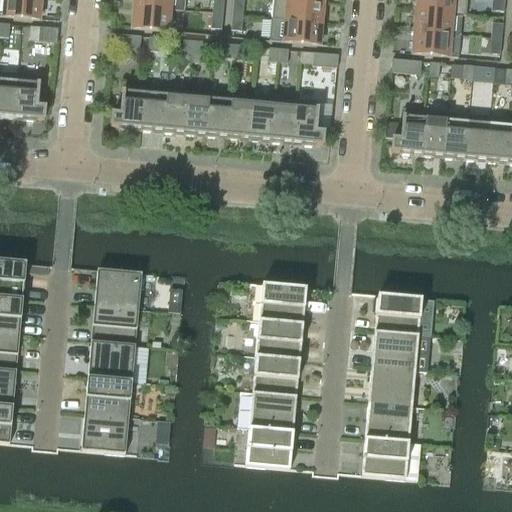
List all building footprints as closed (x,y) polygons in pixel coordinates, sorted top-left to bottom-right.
[(0,0),(0,19),(38,23),(38,17),(39,17),(40,8),(39,8),(39,0),(0,0)] [(132,0),(133,0),(134,0),(133,8),(169,12),(183,13),(183,0),(132,0)] [(214,0),(212,0),(211,15),(222,16),(223,1),(214,0)] [(322,4),(272,0),(270,22),(284,24),(284,23),(320,26),(320,17),(321,17),(322,8),(321,8),(322,4)] [(415,0),(415,8),(416,8),(415,13),(451,16),(451,17),(460,18),(465,18),(466,0),(415,0)] [(503,0),(493,0),(492,13),(503,14),(503,0)] [(243,3),(233,2),(231,19),(242,20),(243,3)] [(131,17),(131,26),(132,26),(131,31),(167,34),(169,12),(133,8),(132,17),(131,17)] [(414,16),(413,25),(414,25),(413,35),(449,38),(459,39),(460,18),(451,17),(451,16),(415,13),(415,16),(414,16)] [(222,16),(211,15),(210,31),(220,32),(222,16)] [(242,20),(231,19),(230,33),(240,34),(242,20)] [(320,34),(319,34),(320,26),(284,23),(284,24),(270,22),(268,43),(318,48),(318,43),(319,43),(320,34)] [(491,25),(489,42),(500,43),(502,26),(491,25)] [(8,27),(0,26),(0,39),(7,40),(8,27)] [(57,31),(29,29),(28,43),(55,46),(57,31)] [(412,42),(411,51),(412,51),(411,56),(457,61),(459,39),(449,38),(413,35),(413,42),(412,42)] [(140,39),(111,36),(109,50),(138,52),(140,39)] [(158,41),(148,40),(147,53),(157,54),(158,41)] [(500,43),(489,42),(488,56),(499,57),(500,43)] [(191,44),(182,43),(181,56),(190,57),(191,44)] [(191,44),(190,57),(200,58),(201,45),(191,44)] [(234,48),(225,47),(224,60),(233,61),(234,48)] [(244,49),(234,48),(233,61),(243,62),(244,49)] [(278,52),(268,51),(267,64),(277,65),(278,52)] [(287,52),(278,52),(277,65),(286,66),(287,52)] [(312,56),(299,54),(298,66),(311,67),(312,56)] [(312,56),(311,67),(311,69),(336,71),(337,58),(312,56)] [(391,62),(389,75),(419,78),(420,64),(391,62)] [(438,66),(429,65),(427,79),(437,79),(438,66)] [(471,69),(462,68),(461,81),(470,82),(471,69)] [(481,70),(471,69),(470,82),(480,83),(481,70)] [(0,74),(0,118),(0,119),(0,120),(0,121),(13,122),(13,120),(17,76),(0,74)] [(17,76),(13,120),(22,121),(22,123),(34,124),(35,122),(43,123),(44,110),(36,109),(38,78),(17,76)] [(119,116),(111,116),(109,129),(118,130),(117,132),(130,133),(131,131),(139,131),(143,88),(122,86),(119,116)] [(143,88),(139,131),(139,134),(152,135),(152,133),(161,133),(165,90),(143,88)] [(165,90),(161,133),(161,136),(173,137),(174,135),(182,135),(187,92),(165,90)] [(187,92),(182,135),(182,138),(195,139),(195,137),(204,137),(208,94),(187,92)] [(208,94),(204,137),(203,140),(216,141),(217,138),(225,139),(230,96),(208,94)] [(230,96),(225,139),(225,142),(238,143),(238,140),(246,141),(250,98),(230,96)] [(250,98),(246,141),(246,144),(259,145),(260,142),(268,143),(274,100),(250,98)] [(295,102),(274,100),(268,143),(268,146),(281,147),(281,144),(291,145),(295,102)] [(317,104),(295,102),(291,145),(300,146),(300,149),(313,150),(313,147),(321,148),(322,135),(314,134),(317,104)] [(391,141),(390,154),(398,155),(398,158),(410,159),(411,156),(419,157),(423,121),(423,113),(402,111),(401,119),(399,142),(391,141)] [(419,157),(419,159),(432,161),(432,158),(441,159),(445,115),(423,113),(423,121),(419,157)] [(441,159),(441,161),(453,163),(454,160),(462,161),(467,117),(445,115),(441,159)] [(462,161),(462,163),(475,164),(475,162),(484,163),(489,119),(467,117),(462,161)] [(484,163),(484,165),(497,166),(497,164),(505,165),(510,121),(489,119),(484,163)] [(24,266),(0,264),(0,300),(21,302),(24,266)] [(140,277),(96,273),(93,309),(137,313),(140,277)] [(305,292),(261,288),(257,324),(301,328),(305,292)] [(420,302),(376,298),(373,334),(417,338),(420,302)] [(21,302),(0,300),(0,337),(18,339),(21,302)] [(137,313),(93,309),(89,345),(133,349),(137,313)] [(301,328),(257,324),(254,360),(298,364),(301,328)] [(417,338),(373,334),(370,371),(413,375),(417,338)] [(18,339),(0,337),(0,373),(14,375),(18,339)] [(133,349),(89,345),(86,381),(130,385),(133,349)] [(298,364),(254,360),(251,396),(295,400),(298,364)] [(413,375),(370,371),(366,407),(410,411),(413,375)] [(14,375),(0,373),(0,410),(11,411),(14,375)] [(130,385),(86,381),(83,418),(127,422),(130,385)] [(295,400),(251,396),(248,433),(291,437),(295,400)] [(410,411),(366,407),(363,443),(407,447),(410,411)] [(11,411),(0,410),(0,446),(8,447),(11,411)] [(127,422),(83,418),(80,454),(123,458),(127,422)] [(214,431),(205,430),(203,450),(212,451),(214,431)] [(291,437),(248,433),(244,469),(288,473),(291,437)] [(407,447),(363,443),(360,479),(403,483),(407,447)]
